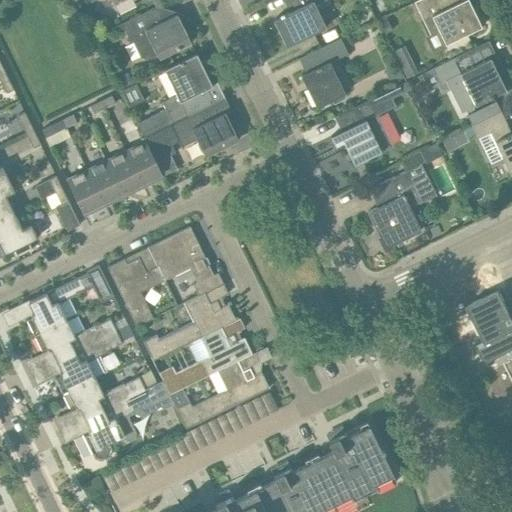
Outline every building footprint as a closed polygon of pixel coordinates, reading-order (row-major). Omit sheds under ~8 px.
[(280,16),(273,20),(286,47),(304,38),(326,27),(316,6),(327,0),(297,0),(300,7),(284,15),(283,13),(279,15),(280,16)] [(463,0),(457,3),(455,0),(417,0),(414,2),(430,35),(438,31),(445,45),(482,27),(468,0),(463,0)] [(157,6),(124,22),(140,55),(146,58),(156,53),(159,59),(191,43),(181,22),(169,18),(163,21),(157,6)] [(378,21),(384,34),(392,30),(386,17),(378,21)] [(348,54),(340,38),(304,56),(311,70),(301,76),(316,108),(347,93),(332,62),(348,54)] [(460,72),(445,80),(461,113),(476,105),(488,99),(506,91),(491,59),(496,56),(489,41),(471,50),(457,57),(453,59),(460,72)] [(138,124),(144,138),(209,106),(201,91),(212,86),(196,54),(164,70),(176,95),(161,103),(165,111),(138,124)] [(397,65),(385,70),(391,84),(403,78),(397,65)] [(134,83),(128,72),(117,77),(122,89),(134,83)] [(14,90),(6,73),(0,75),(0,80),(6,94),(14,90)] [(410,89),(407,82),(334,117),(341,131),(330,136),(336,147),(343,143),(354,165),(381,152),(393,146),(378,115),(396,106),(392,98),(410,89)] [(101,100),(105,109),(116,103),(112,95),(101,100)] [(94,114),(105,109),(101,100),(90,106),(94,114)] [(496,101),(467,115),(472,125),(483,120),(501,111),(496,101)] [(144,138),(146,142),(150,150),(176,136),(181,147),(197,139),(205,156),(238,140),(225,112),(220,115),(214,103),(209,106),(144,138)] [(464,130),(468,138),(476,134),(491,164),(502,158),(511,176),(511,132),(511,133),(501,111),(483,120),(472,125),(472,126),(464,130)] [(26,134),(34,131),(25,112),(17,115),(26,134)] [(72,114),(62,119),(66,127),(76,122),(72,114)] [(46,137),(66,127),(62,119),(42,129),(46,137)] [(41,144),(34,131),(26,134),(33,148),(41,144)] [(146,142),(126,152),(143,187),(163,177),(150,150),(146,142)] [(425,163),(442,154),(436,142),(419,151),(425,163)] [(123,197),(143,187),(126,152),(106,162),(123,197)] [(87,171),(104,206),(123,197),(106,162),(87,171)] [(436,196),(421,163),(382,182),(390,198),(378,204),(379,206),(367,212),(385,248),(402,239),(403,242),(408,239),(407,237),(421,230),(410,209),(436,196)] [(0,183),(8,179),(2,167),(0,167),(0,183)] [(84,215),(104,206),(87,171),(67,181),(84,215)] [(43,182),(49,195),(55,192),(62,189),(56,176),(43,182)] [(0,219),(14,212),(6,196),(15,192),(8,179),(0,183),(0,219)] [(80,224),(62,189),(55,192),(61,205),(56,207),(67,230),(80,224)] [(23,229),(14,212),(0,219),(0,256),(13,250),(16,257),(32,249),(28,242),(37,238),(31,225),(23,229)] [(191,286),(196,297),(204,293),(219,286),(190,226),(148,247),(157,265),(164,279),(189,267),(197,282),(193,284),(193,285),(191,286)] [(164,279),(157,265),(146,271),(139,256),(126,263),(124,258),(107,267),(136,326),(150,320),(137,293),(164,279)] [(34,336),(66,320),(58,304),(94,287),(101,302),(114,296),(99,267),(100,266),(99,265),(86,272),(87,273),(21,305),(25,312),(29,310),(32,317),(26,320),(34,336)] [(196,297),(191,286),(179,292),(185,303),(196,297)] [(467,305),(485,341),(476,345),(485,364),(511,350),(511,316),(499,290),(467,305)] [(153,360),(201,337),(221,327),(235,320),(227,303),(220,307),(216,300),(209,303),(204,293),(196,297),(185,303),(184,303),(192,321),(159,338),(156,333),(143,340),(153,360)] [(66,320),(34,336),(41,351),(47,348),(51,354),(47,356),(50,364),(128,325),(124,317),(112,323),(111,320),(75,337),(66,320)] [(55,378),(62,394),(95,378),(87,361),(122,344),(119,337),(131,331),(128,325),(50,364),(53,370),(57,368),(61,375),(55,378)] [(221,327),(201,337),(210,354),(175,372),(172,366),(159,372),(163,381),(169,393),(169,394),(217,371),(242,359),(243,359),(252,354),(244,337),(237,341),(233,334),(226,337),(221,327)] [(243,359),(242,359),(217,371),(226,389),(191,406),(189,401),(176,408),(186,428),(269,388),(261,371),(253,375),(250,368),(248,369),(243,359)] [(95,378),(62,394),(70,409),(76,406),(79,412),(75,414),(79,422),(157,383),(150,370),(138,376),(139,378),(103,396),(95,378)] [(163,381),(157,383),(79,422),(82,428),(86,426),(89,433),(83,436),(94,458),(101,461),(110,456),(112,450),(109,443),(123,436),(124,440),(129,441),(136,438),(138,433),(127,412),(133,409),(142,416),(165,405),(161,396),(169,393),(163,381)] [(380,449),(367,422),(345,432),(342,426),(331,431),(334,438),(328,441),(333,451),(293,470),(291,467),(290,467),(287,461),(276,466),(279,473),(273,476),(275,479),(234,499),(233,495),(232,496),(228,489),(218,495),(221,501),(215,504),(216,508),(207,511),(317,511),(351,496),(353,499),(377,487),(375,484),(393,475),(384,457),(384,450),(380,449)]
